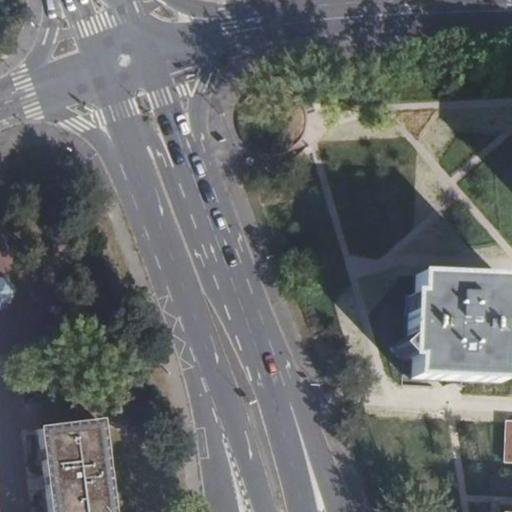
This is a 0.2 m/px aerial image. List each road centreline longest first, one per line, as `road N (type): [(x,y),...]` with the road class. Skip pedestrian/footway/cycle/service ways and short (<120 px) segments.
road 1 (unclassified): [(338,511),(286,370),(212,241)]
road 2 (tertiary): [(239,322),(142,118),(95,66)]
road 3 (secondary): [(170,253),(267,511)]
road 4 (unclassified): [(170,253),(225,511)]
road 5 (tertiary): [(212,241),(197,100),(234,45),(265,26)]
road 6 (secondary): [(31,86),(97,135),(136,220),(170,253)]
road 7 (secondary): [(212,241),(142,51)]
road 8 (secondary): [(95,66),(170,253)]
road 9 (secondary): [(303,511),(239,322)]
road 10 (tertiary): [(511,14),(313,18)]
road 11 (secondary): [(313,18),(174,0)]
road 12 (tertiary): [(265,26),(142,51)]
